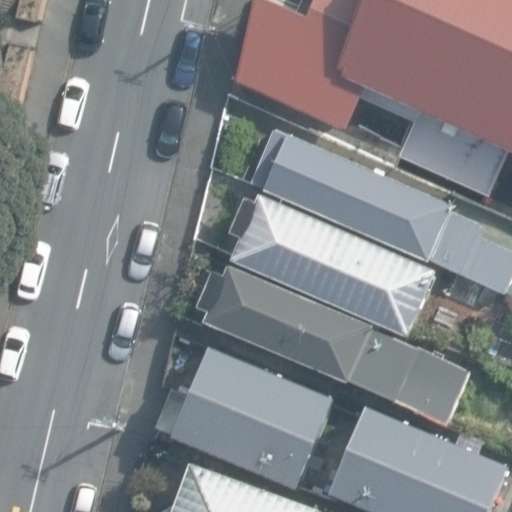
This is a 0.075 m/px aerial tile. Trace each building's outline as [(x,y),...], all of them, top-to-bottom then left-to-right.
[(511,0),(314,0),(307,16),(270,0),(255,0),(237,82),(348,130),(367,87),(422,112),(401,159),(490,197),(510,152),(511,152),(511,0)] [(466,209),(291,131),(267,181),(507,290),(511,282),(511,244),(487,234),(466,209)] [(438,270),(269,193),(246,257),(409,337),(438,270)] [(473,371),(235,267),(213,325),(450,425),(473,371)] [(336,397),(208,346),(171,438),(299,489),(336,397)] [(492,511),(511,465),(369,408),(332,500),(362,511),(492,511)] [(326,511),(194,463),(174,511),(172,511),(326,511)]
